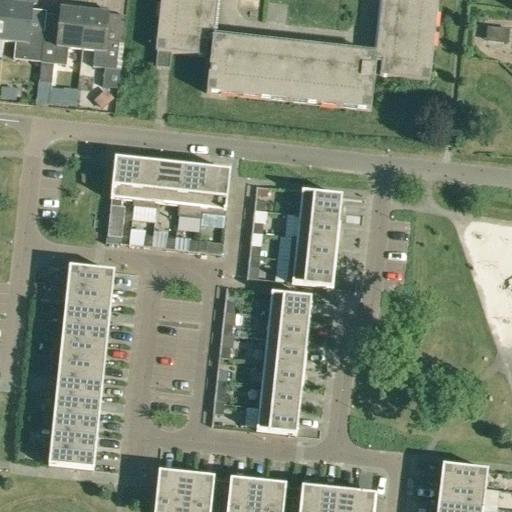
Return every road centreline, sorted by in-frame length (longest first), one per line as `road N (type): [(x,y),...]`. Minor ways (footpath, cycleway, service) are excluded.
road 1 (residential): [(386,164),(37,125),(25,253)]
road 2 (residential): [(337,455),(349,333),(373,301),(386,164)]
road 3 (residential): [(152,267),(215,273),(197,440)]
road 4 (residential): [(197,440),(134,434),(152,267)]
road 5 (residential): [(229,0),(227,16),(240,29),(350,41),(364,29),(367,0)]
road 6 (residential): [(197,440),(337,455)]
road 7 (residential): [(25,253),(11,388)]
road 8 (residential): [(25,253),(152,267)]
road 9 (residential): [(511,178),(386,164)]
